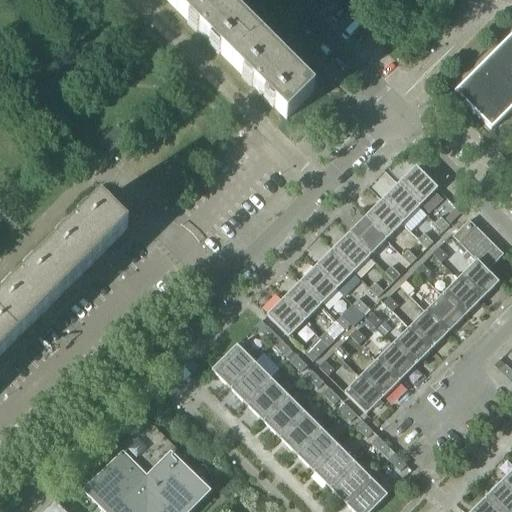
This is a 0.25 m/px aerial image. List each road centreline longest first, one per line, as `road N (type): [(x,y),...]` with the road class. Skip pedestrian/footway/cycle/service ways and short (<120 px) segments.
road 1 (residential): [(6,511),(393,113)]
road 2 (residential): [(0,422),(175,243)]
road 3 (residential): [(511,235),(393,113)]
road 4 (residential): [(393,113),(280,0)]
road 5 (unknown): [(175,243),(279,144)]
road 6 (residential): [(414,424),(511,321)]
